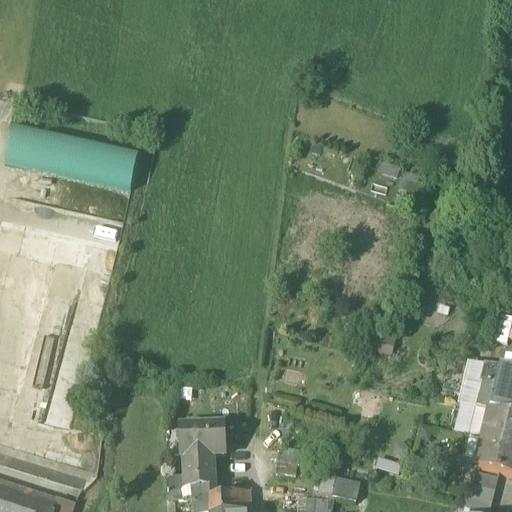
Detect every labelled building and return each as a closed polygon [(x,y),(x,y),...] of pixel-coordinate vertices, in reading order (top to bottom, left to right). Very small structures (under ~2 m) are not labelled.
[(17,131),(8,167),(134,197),(143,161),(17,131)] [(370,336),(367,352),(366,355),(391,361),(395,342),(370,336)] [(475,412),(476,412),(482,385),(486,369),(469,367),(459,409),(460,409),(475,412)] [(497,385),(511,388),(511,372),(486,369),(482,385),(496,389),(497,385)] [(496,389),(482,385),(476,412),(480,413),(511,420),(511,388),(497,385),(496,389)] [(379,416),(384,397),(366,393),(361,411),(379,416)] [(453,436),(473,441),(480,413),(476,412),(475,412),(460,409),(453,436)] [(511,420),(480,413),(473,441),(475,441),(511,450),(511,420)] [(183,494),(191,494),(214,492),(212,460),(223,460),(222,430),(179,432),(180,462),(181,462),(182,481),(183,494)] [(511,481),(511,450),(475,441),(469,464),(478,466),(475,472),(480,474),(511,481)] [(278,452),(276,466),(275,477),(294,480),(296,468),(300,469),(302,455),(278,452)] [(320,493),(333,494),(334,485),(337,473),(324,471),(320,493)] [(474,477),(471,489),(468,501),(465,511),(489,511),(491,507),(494,495),(497,483),(474,477)] [(166,495),(183,494),(182,481),(166,483),(166,495)] [(340,486),(334,485),(333,494),(332,498),(331,502),(333,502),(354,506),(358,490),(340,486)] [(0,486),(0,511),(52,511),(54,504),(0,486)] [(193,511),(219,511),(219,499),(214,499),(214,493),(214,492),(191,494),(192,503),(193,511)] [(166,495),(166,511),(172,511),(172,505),(192,503),(191,494),(183,494),(166,495)] [(250,511),(249,496),(219,499),(219,511),(250,511)]
